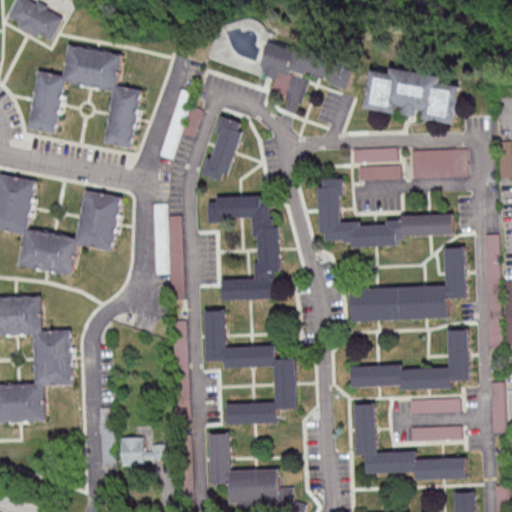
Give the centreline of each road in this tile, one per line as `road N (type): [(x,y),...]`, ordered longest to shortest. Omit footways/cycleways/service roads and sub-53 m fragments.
road 1 (residential): [(94,511),(88,342),(97,318),(135,280),(146,169),(183,60)]
road 2 (residential): [(289,144),(319,322),(325,511)]
road 3 (residential): [(476,138),(289,144),(258,115),(215,95)]
road 4 (residential): [(0,153),(144,180)]
